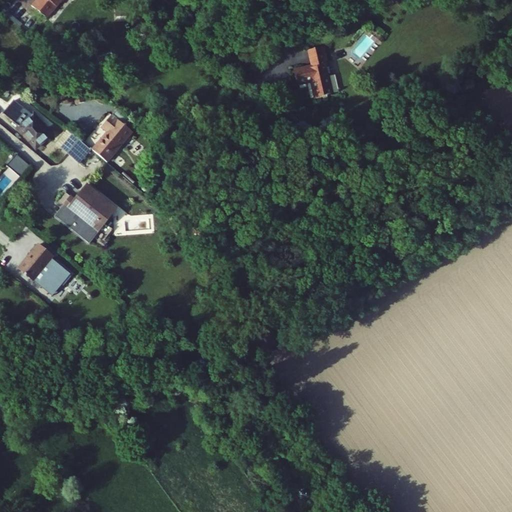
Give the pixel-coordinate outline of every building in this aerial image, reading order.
[(43,0),(36,10),(52,23),(71,0),(43,0)] [(64,36),(75,60),(104,47),(93,23),(64,36)] [(331,56),(315,60),(320,80),(317,81),(316,78),(311,79),(310,78),(300,80),(303,94),(318,91),(322,109),(338,105),(334,85),(340,83),(339,74),(334,75),(333,71),(334,70),(331,56)] [(22,129),(38,152),(55,140),(51,134),(54,132),(47,122),(44,124),(39,117),(22,129)] [(105,150),(119,161),(137,139),(117,122),(108,133),(114,138),(105,150)] [(62,148),(86,167),(96,154),(73,136),(62,148)] [(17,153),(6,166),(18,177),(30,164),(17,153)] [(91,247),(121,210),(91,185),(84,194),(73,184),(59,200),(69,209),(60,221),(91,247)] [(22,200),(40,215),(50,203),(32,188),(22,200)] [(59,260),(47,250),(38,261),(40,262),(33,271),(57,292),(64,283),(66,284),(74,274),(58,261),(59,260)] [(83,329),(77,331),(81,342),(87,340),(83,329)]
